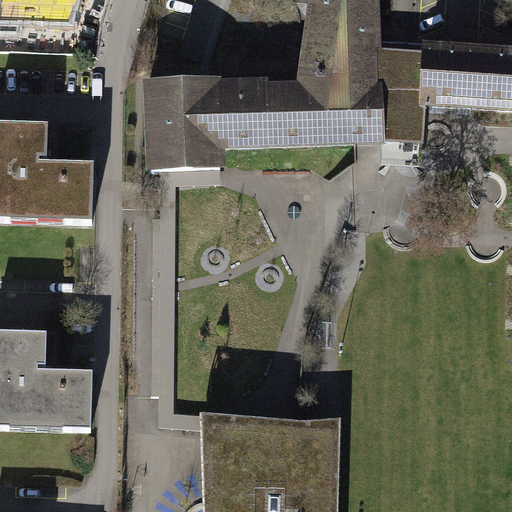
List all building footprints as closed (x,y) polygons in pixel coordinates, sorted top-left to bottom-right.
[(1,0),(1,7),(17,8),(17,24),(69,27),(77,0),(1,0)] [(149,88),(152,174),(161,174),(190,172),(220,171),(220,167),(219,149),(356,143),(380,142),(376,55),(374,0),(315,0),(315,1),(312,1),(306,6),(311,13),(313,13),(304,72),(302,91),(266,93),(266,88),(217,90),(217,85),(205,85),(149,88)] [(511,56),(425,52),(425,57),(407,56),(376,55),(380,142),(421,145),(425,107),(470,109),(511,111),(511,56)] [(0,129),(0,223),(11,223),(11,218),(64,219),(63,225),(92,226),(94,169),(47,168),(48,131),(0,129)] [(190,172),(161,174),(161,209),(160,221),(153,220),(153,287),(152,398),(159,398),(159,429),(201,433),(201,418),(174,416),(175,293),(175,287),(175,282),(176,188),(220,186),(220,171),(190,172)] [(0,337),(0,430),(10,431),(10,425),(64,426),(63,432),(90,433),(92,377),(47,376),(47,368),(45,368),(45,339),(0,337)] [(338,511),(341,422),(298,425),(273,423),(206,418),(201,418),(201,433),(203,511),(338,511)]
